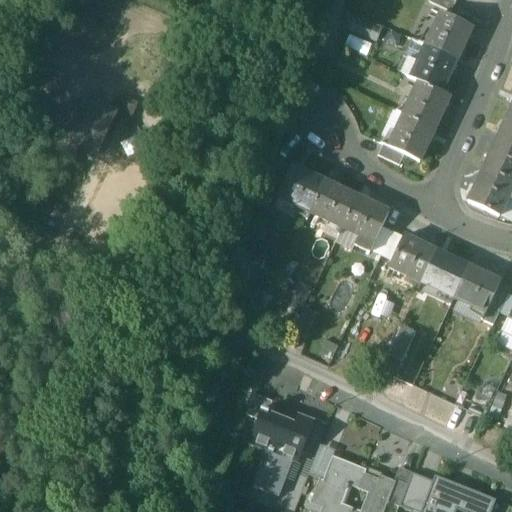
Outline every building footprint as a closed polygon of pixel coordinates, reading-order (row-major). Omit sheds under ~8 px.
[(452,2),(448,0),(430,0),(426,10),(439,16),(440,15),(448,19),(455,3),(452,2)] [(448,19),(440,15),(439,16),(425,48),(457,62),(472,30),(448,19)] [(349,30),(379,43),(385,29),(355,16),(349,30)] [(457,62),(425,48),(410,80),(418,84),(442,95),(457,62)] [(442,95),(418,84),(403,116),(434,131),(449,99),(442,95)] [(115,115),(88,101),(68,142),(96,155),(115,115)] [(511,108),(498,139),(511,145),(511,108)] [(434,131),(403,116),(388,149),(405,157),(420,164),(434,131)] [(511,145),(498,139),(483,171),(511,184),(511,145)] [(388,149),(381,146),(375,157),(399,169),(405,157),(388,149)] [(286,169),(269,161),(262,185),(276,191),(286,169)] [(292,169),(277,200),(310,215),(324,184),(292,169)] [(511,190),(511,184),(483,171),(468,204),(499,218),(511,190)] [(356,199),(324,184),(310,215),(341,230),(356,199)] [(389,214),(356,199),(341,230),(358,238),(354,248),(370,255),(371,252),(382,229),(389,214)] [(382,229),(371,252),(381,257),(392,234),(382,229)] [(392,234),(381,257),(392,262),(403,239),(392,234)] [(436,253),(403,238),(403,239),(392,262),(388,269),(421,285),(436,253)] [(468,268),(436,253),(421,285),(453,300),(468,268)] [(500,284),(468,268),(453,300),(485,315),(488,310),(500,285),(500,284)] [(500,285),(488,310),(499,315),(511,289),(500,285)] [(415,334),(401,328),(387,356),(402,363),(415,334)] [(272,404),(254,396),(246,417),(257,422),(261,412),(267,415),(272,404)] [(267,415),(261,412),(257,422),(249,444),(268,452),(261,470),(254,488),(279,498),(294,462),(298,463),(313,425),(296,418),(293,425),(267,415)] [(365,472),(333,459),(323,483),(319,481),(310,506),(322,510),(321,511),(349,511),(351,509),(342,506),(349,487),(358,491),(364,475),(365,472)] [(360,511),(357,511),(351,509),(349,511),(384,511),(388,504),(396,484),(394,483),(380,477),(379,481),(364,475),(358,491),(368,495),(360,511)] [(408,486),(399,508),(408,511),(420,511),(432,484),(412,476),(408,486)] [(408,486),(395,481),(394,483),(396,484),(388,504),(399,508),(408,486)] [(462,495),(432,484),(420,511),(490,511),(494,503),(464,491),(462,495)]
